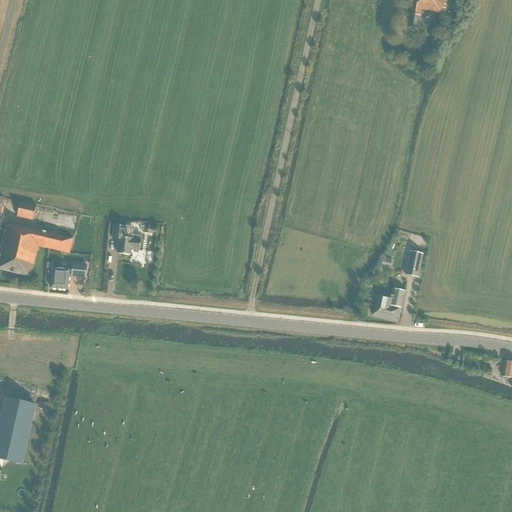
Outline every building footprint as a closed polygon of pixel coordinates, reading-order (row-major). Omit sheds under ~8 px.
[(421,10),(445,14),(446,0),(409,0),(409,6),(411,6),(408,28),(418,30),(421,10)] [(17,217),(33,221),(36,207),(21,203),(17,217)] [(38,246),(69,254),(73,239),(15,225),(15,227),(6,225),(0,251),(0,254),(1,255),(0,259),(0,269),(31,277),(38,246)] [(141,237),(132,236),(132,239),(125,238),(126,227),(114,225),(112,239),(119,240),(118,254),(131,256),(131,250),(140,251),(141,240),(141,237)] [(148,232),(157,233),(157,226),(148,225),(148,232)] [(423,255),(410,252),(405,275),(418,278),(423,255)] [(52,275),(51,288),(67,290),(69,277),(69,276),(72,276),(72,277),(86,279),(87,266),(73,264),(72,272),(69,272),(69,270),(53,269),(52,275)] [(399,309),(402,309),(406,292),(393,289),(390,300),(377,297),(375,305),(373,315),(397,320),(399,309)] [(511,363),(508,363),(504,362),(502,376),(506,377),(510,377),(510,378),(511,378),(511,363)] [(35,406),(5,399),(0,423),(0,459),(22,465),(35,406)]
